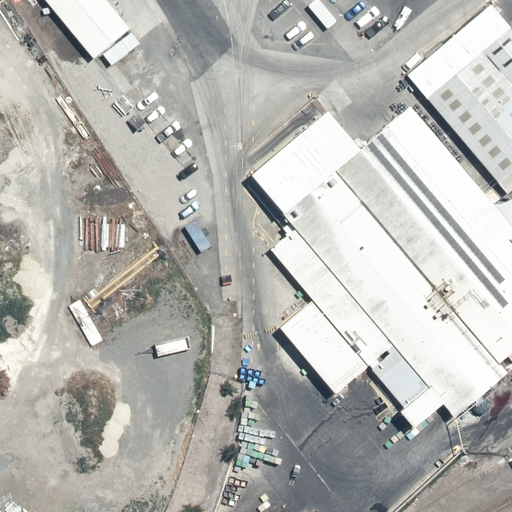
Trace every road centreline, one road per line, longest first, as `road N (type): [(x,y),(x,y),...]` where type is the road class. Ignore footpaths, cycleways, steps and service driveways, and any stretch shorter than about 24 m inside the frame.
road 1 (unknown): [(511,410),(391,450),(345,441),(285,396),(256,315),(240,201),(242,133),(251,121)]
road 2 (unknown): [(0,50),(48,165),(62,252),(33,381),(0,430)]
road 3 (unknown): [(264,110),(381,62),(469,0)]
